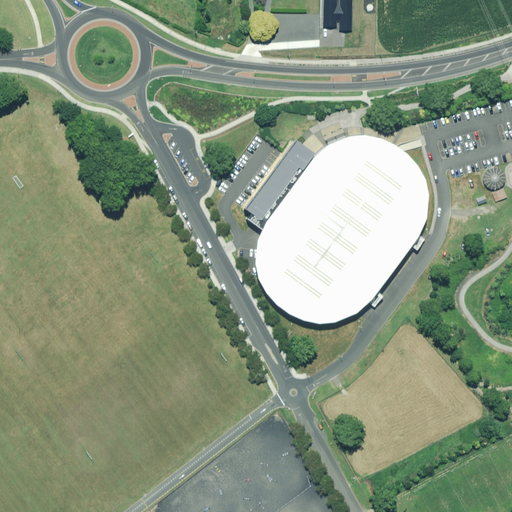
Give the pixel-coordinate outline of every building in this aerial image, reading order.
[(232,7),(232,2),(211,2),(211,9),(209,9),(209,16),(212,16),(212,28),(226,28),(226,24),(233,24),(232,7)] [(334,322),(359,313),(377,295),(420,232),(428,217),(427,184),(415,160),(404,150),(389,137),(359,128),(342,131),(326,137),(310,147),(291,136),(238,213),(256,225),(251,248),(254,267),(258,282),(268,293),(281,311),(310,323),(334,322)] [(493,167),(490,168),(487,171),(485,174),(484,177),(484,181),(486,184),(489,187),(492,189),(496,189),(499,188),(502,187),(505,184),(506,181),(506,177),(505,174),(503,171),(500,168),(497,167),(493,167)] [(508,197),(505,188),(493,193),(497,201),(508,197)] [(488,202),(486,196),(477,200),(479,205),(488,202)]
